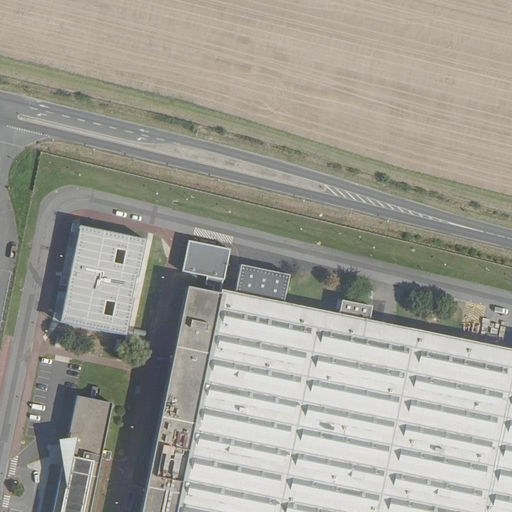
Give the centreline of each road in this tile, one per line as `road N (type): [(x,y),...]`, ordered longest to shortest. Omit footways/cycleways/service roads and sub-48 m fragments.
road 1 (primary): [(482,232),(330,177),(0,96)]
road 2 (primary): [(0,119),(482,232)]
